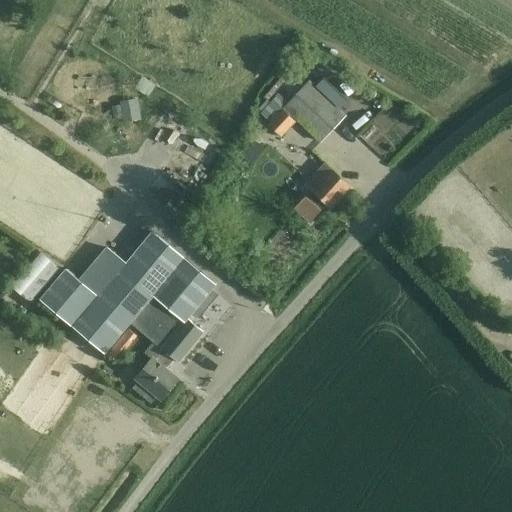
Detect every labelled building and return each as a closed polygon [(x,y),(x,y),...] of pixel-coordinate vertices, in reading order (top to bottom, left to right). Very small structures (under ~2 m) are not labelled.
[(142,76),(134,87),(148,97),(156,86),(142,76)] [(279,83),(274,89),(280,94),(281,96),(287,90),(279,83)] [(321,144),(345,118),(308,83),(289,103),(283,109),(284,110),(321,144)] [(168,114),(177,119),(184,105),(164,94),(139,140),(151,146),(168,114)] [(280,94),(263,112),(273,122),(281,113),(284,110),(283,109),(289,103),(281,96),(280,94)] [(120,104),(111,106),(113,116),(122,114),(120,104)] [(280,136),(292,123),(281,113),(273,122),(269,126),(280,136)] [(167,155),(183,135),(174,127),(157,147),(167,155)] [(182,167),(166,158),(160,169),(188,185),(194,174),(202,178),(222,143),(202,133),(182,167)] [(326,208),(346,186),(321,163),(301,185),(309,192),(303,198),(302,196),(291,208),(307,222),(322,204),(326,208)] [(66,269),(40,300),(71,326),(72,324),(105,352),(131,321),(162,347),(163,348),(154,359),(153,358),(136,378),(139,380),(133,388),(152,404),(158,396),(161,399),(178,379),(167,370),(175,359),(178,362),(204,331),(187,318),(215,283),(152,231),(125,264),(106,248),(103,252),(87,272),(79,281),(66,269)] [(31,302),(60,269),(51,261),(22,294),(31,302)] [(117,361),(137,336),(128,328),(107,353),(117,361)]
